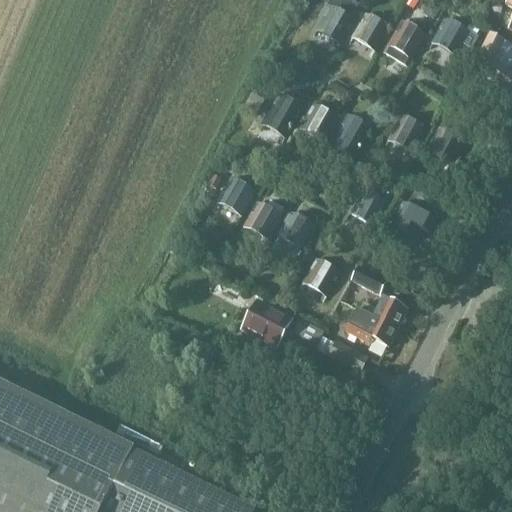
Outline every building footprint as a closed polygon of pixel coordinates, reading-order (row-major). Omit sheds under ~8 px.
[(315,33),(339,47),(352,23),(353,24),(361,9),(346,0),(331,0),(327,7),(330,9),(330,10),(329,10),(315,33)] [(392,20),(381,14),(376,23),(365,17),(351,40),(375,54),(388,30),(387,29),(392,20)] [(445,21),(431,44),(455,58),(469,35),(445,21)] [(401,24),(383,55),(406,69),(424,38),(401,24)] [(496,89),(496,91),(511,98),(511,73),(507,71),(511,60),(511,48),(503,44),(504,43),(489,35),(477,60),(491,67),(483,83),(496,89)] [(306,103),(292,94),(287,102),(278,97),(261,126),(285,140),(306,103)] [(313,107),(299,130),(323,144),(336,121),(313,107)] [(375,124),(361,117),(357,124),(347,118),(330,148),(353,161),(370,131),(371,132),(375,124)] [(400,118),(387,142),(411,155),(424,131),(400,118)] [(455,128),(450,136),(438,130),(425,153),(449,166),(466,134),(455,128)] [(230,182),(216,205),(239,218),(253,195),(230,182)] [(360,191),(348,215),(371,228),(388,197),(378,191),(374,198),(360,191)] [(389,228),(413,241),(418,231),(429,237),(436,223),(434,221),(440,212),(419,201),(413,211),(402,205),(389,228)] [(270,204),(266,211),(256,205),(243,229),(267,242),(284,212),(270,204)] [(303,214),(299,221),(290,216),(277,240),(301,253),(318,222),(303,214)] [(315,261),(302,284),(326,297),(339,274),(315,261)] [(358,268),(350,284),(379,299),(387,285),(358,268)] [(362,304),(358,311),(397,330),(406,311),(383,300),(377,311),(362,304)] [(256,304),(241,333),(276,351),(291,323),(256,304)] [(346,336),(363,344),(366,339),(387,350),(397,330),(358,311),(346,336)] [(304,341),(302,344),(315,350),(322,336),(297,323),(292,334),(304,341)] [(336,344),(328,358),(360,375),(367,360),(336,344)] [(0,388),(0,511),(103,511),(132,453),(0,388)] [(251,511),(132,453),(103,511),(251,511)]
